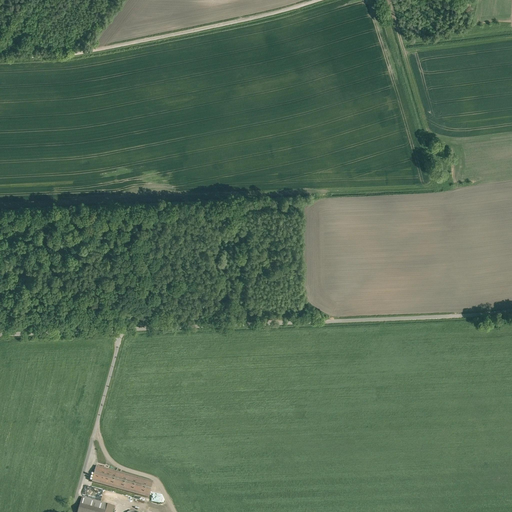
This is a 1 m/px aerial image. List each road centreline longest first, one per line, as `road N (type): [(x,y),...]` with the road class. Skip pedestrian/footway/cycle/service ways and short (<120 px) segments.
road 1 (unclassified): [(0,335),(511,311)]
road 2 (track): [(0,58),(77,55),(323,0)]
